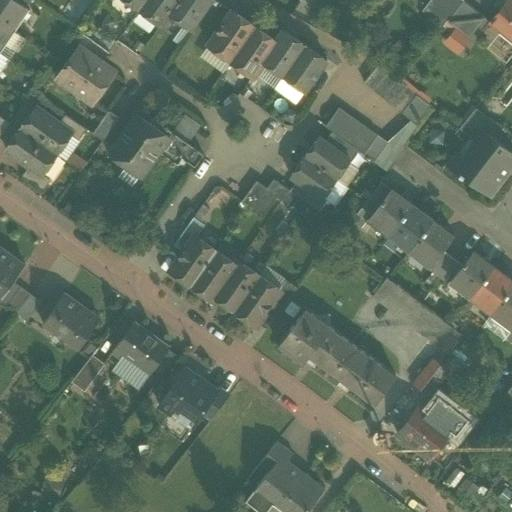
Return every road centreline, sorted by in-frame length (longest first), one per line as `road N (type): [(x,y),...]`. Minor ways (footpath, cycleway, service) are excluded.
road 1 (residential): [(439,511),(130,282)]
road 2 (residential): [(130,282),(222,155),(252,136)]
road 3 (residential): [(130,282),(0,190)]
